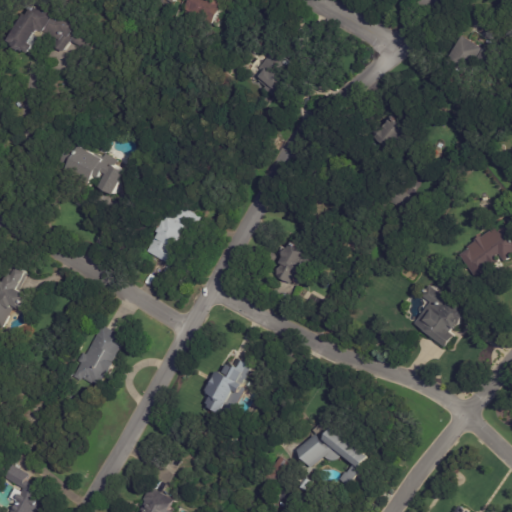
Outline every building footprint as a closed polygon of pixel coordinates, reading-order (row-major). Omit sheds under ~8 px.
[(219,0),(228,5),(216,27),(185,9),(190,0),(219,0)] [(86,50),(70,41),(64,52),(54,46),(58,39),(40,28),(32,43),(36,45),(32,53),(27,50),(25,52),(13,45),(14,43),(9,41),(25,14),(28,15),(33,6),(42,11),(44,8),(53,13),(55,9),(62,13),(61,15),(76,24),(75,26),(95,37),(87,51),(86,50)] [(469,40),(487,52),(490,48),(502,56),(490,74),(479,66),(470,80),(449,66),(468,39),(469,40)] [(291,81),(282,93),(279,91),(275,96),(266,90),(268,87),(260,81),(269,69),(275,73),(266,62),(271,55),(278,53),(292,79),(291,81)] [(419,134),(402,155),(397,151),(389,161),(379,153),(387,143),(384,141),(379,146),(371,139),(380,129),(385,133),(398,117),(401,119),(402,118),(405,121),(404,122),(419,134)] [(74,142),(104,159),(107,154),(118,160),(117,162),(129,168),(127,171),(128,172),(116,195),(102,187),(105,181),(97,176),(93,184),(69,170),(70,168),(61,163),(73,142),(74,142)] [(200,221),(174,267),(147,252),(174,203),(201,218),(200,221)] [(511,258),(507,262),(502,254),(498,257),(502,263),(496,267),(499,270),(481,282),(463,255),(472,249),(470,247),(478,242),(477,241),(483,237),(484,238),(499,228),(502,232),(507,229),(511,229),(511,230),(511,258)] [(306,269),(305,268),(302,274),(299,273),(293,284),(279,277),(285,265),(283,264),(286,257),(290,248),(291,249),(294,243),(298,245),(299,244),(303,246),(302,247),(322,258),(314,273),(306,269)] [(32,274),(23,292),(31,296),(24,310),(18,307),(7,329),(0,325),(0,287),(4,290),(17,266),(32,274)] [(473,315),(466,324),(465,323),(460,330),(456,328),(453,333),(458,337),(449,349),(418,324),(434,303),(425,297),(433,286),(473,315)] [(107,327),(127,339),(113,363),(116,365),(109,376),(107,375),(99,388),(94,384),(93,386),(83,380),(82,382),(74,377),(82,364),(78,362),(83,354),(86,355),(104,326),(107,327)] [(250,365),(252,366),(251,368),(253,369),(250,376),(245,385),(247,386),(245,389),(248,390),(230,421),(211,410),(213,407),(208,404),(209,402),(208,401),(211,397),(212,398),(213,396),(210,394),(211,393),(209,392),(212,386),(213,387),(218,379),(217,378),(220,373),(222,374),(223,373),(224,374),(231,362),(236,365),(240,358),(250,365)] [(366,471),(347,455),(345,457),(345,458),(344,459),(340,462),(335,462),(333,461),(329,458),(315,470),(300,451),(319,436),(316,431),(329,421),(337,433),(339,430),(365,451),(367,448),(369,450),(367,453),(375,459),(366,471)] [(291,464),(294,467),(284,480),(286,481),(278,491),(265,481),(283,457),(291,464)] [(13,466),(30,475),(27,482),(45,492),(41,499),(44,500),(39,509),(41,510),(39,511),(10,511),(16,502),(10,499),(15,490),(21,493),(23,490),(5,480),(13,466)] [(365,473),(353,488),(344,480),(350,473),(352,474),(358,467),(365,473)] [(310,491),(309,492),(303,487),(310,478),(316,483),(310,491)] [(154,489),(177,502),(171,511),(141,511),(147,502),(145,501),(152,488),(154,489)]
